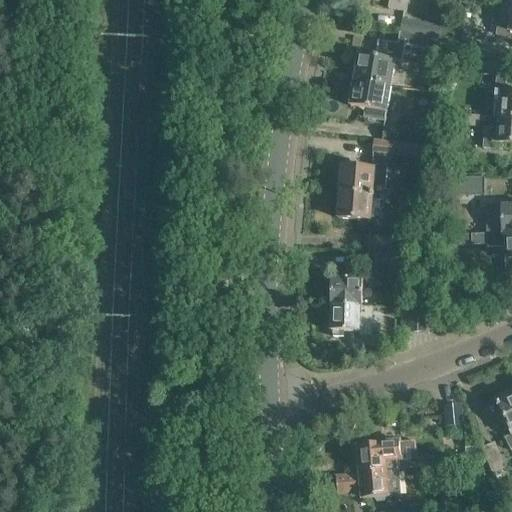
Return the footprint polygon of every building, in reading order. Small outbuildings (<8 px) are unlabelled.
[(390,0),(389,9),(407,13),(409,2),(403,1),(403,0),(390,0)] [(511,6),(502,5),(497,36),(511,38),(511,6)] [(403,20),(401,32),(429,37),(433,38),(436,26),(403,20)] [(429,37),(401,32),(398,45),(426,50),(429,37)] [(462,58),(506,63),(507,51),(464,46),(462,58)] [(356,80),(392,86),(396,61),(359,55),(359,60),(356,59),(354,69),(357,69),(356,80)] [(495,118),(511,120),(511,93),(510,94),(511,65),(474,62),(473,74),(493,76),(491,102),(496,103),(495,118)] [(352,103),(352,106),(366,109),(365,118),(386,122),(388,112),(392,86),(356,80),(354,92),(351,91),(349,102),(352,103)] [(479,117),(479,116),(465,115),(465,126),(478,127),(479,122),(486,123),(487,118),(479,117)] [(511,120),(495,118),(494,130),(485,129),(483,149),(493,150),(494,144),(511,145),(511,120)] [(384,128),(383,140),(433,146),(434,134),(384,128)] [(341,181),(340,194),(385,197),(385,196),(389,196),(389,190),(385,189),(387,165),(394,156),(432,160),(433,148),(375,141),(374,154),(373,170),(343,167),(342,171),(340,171),(339,181),(341,181)] [(458,177),(434,177),(434,189),(457,189),(458,177)] [(385,197),(340,194),(340,205),(337,205),(336,215),(339,215),(339,219),(372,221),(373,200),(384,201),(385,197)] [(503,235),(511,234),(511,207),(502,207),(503,235)] [(473,237),(488,236),(487,226),(472,227),(473,237)] [(505,248),(506,258),(506,271),(511,270),(511,234),(503,235),(503,236),(488,236),(473,237),(473,246),(488,245),(489,249),(505,248)] [(368,249),(404,250),(405,238),(400,238),(369,237),(368,249)] [(367,264),(396,265),(397,252),(368,251),(367,264)] [(331,308),(333,308),(363,308),(364,280),(332,279),(332,282),(330,282),(330,295),(332,295),(331,308)] [(445,284),(432,283),(432,303),(445,303),(445,284)] [(363,308),(333,308),(332,332),(334,332),(334,338),(344,338),(345,333),(359,333),(359,337),(372,337),(373,309),(363,308)] [(407,309),(407,333),(429,333),(429,310),(407,309)] [(511,390),(496,397),(499,404),(498,404),(511,433),(511,435),(506,439),(511,450),(511,390)] [(444,406),(446,433),(464,431),(462,405),(444,406)] [(399,469),(413,468),(411,442),(401,443),(400,437),(384,439),(384,445),(358,447),(361,473),(399,470),(399,469)] [(505,472),(504,469),(494,444),(482,449),(498,488),(505,485),(501,474),(505,472)] [(434,458),(416,460),(417,469),(435,468),(434,458)] [(399,470),(361,473),(361,476),(353,476),(353,475),(349,476),(349,477),(337,478),(339,495),(363,493),(363,500),(401,497),(399,470)]
